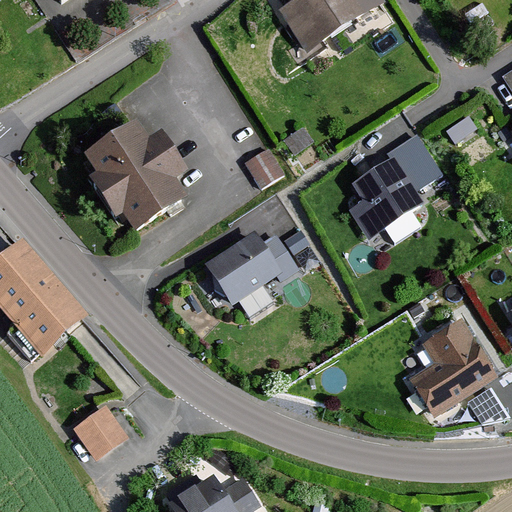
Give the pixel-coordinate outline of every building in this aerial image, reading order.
[(61,0),(68,10),(82,0),(61,0)] [(307,60),(368,22),(353,0),(307,0),(280,18),(307,60)] [(511,101),(511,71),(498,80),(511,101)] [(167,140),(154,148),(144,131),(92,163),(103,180),(93,185),(118,226),(128,220),(142,242),(193,210),(180,188),(192,180),(167,140)] [(240,171),(257,195),(281,179),(264,154),(240,171)] [(351,192),(361,208),(351,215),(369,245),(425,211),(397,164),(351,192)] [(210,276),(235,311),(289,272),(264,237),(210,276)] [(0,270),(0,314),(43,364),(91,322),(27,247),(0,270)] [(436,425),(498,385),(462,328),(424,352),(437,374),(413,389),(436,425)] [(95,469),(128,444),(105,413),(71,437),(95,469)] [(257,511),(239,485),(221,497),(213,486),(175,511),(257,511)]
